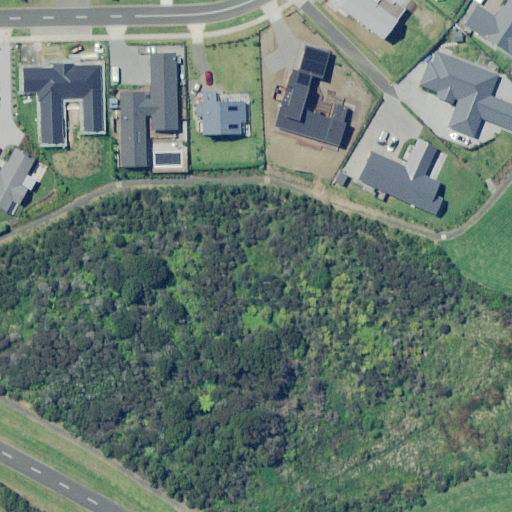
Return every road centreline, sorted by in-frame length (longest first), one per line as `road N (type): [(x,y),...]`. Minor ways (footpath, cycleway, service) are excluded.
road 1 (residential): [(0,17),(182,14),(252,0)]
road 2 (residential): [(108,511),(0,451)]
